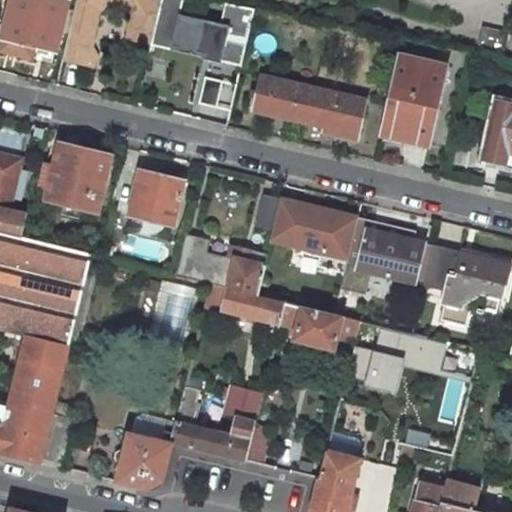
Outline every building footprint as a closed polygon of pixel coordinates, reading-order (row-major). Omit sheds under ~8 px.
[(11,0),(11,1),(0,46),(0,49),(32,57),(35,45),(55,49),(66,1),(62,0),(11,0)] [(109,5),(123,8),(131,20),(126,39),(123,53),(147,60),(151,43),(161,0),(76,0),(62,59),(94,66),(97,54),(91,45),(99,11),(109,5)] [(161,0),(151,43),(203,54),(203,56),(222,60),(242,62),(254,8),(226,2),(221,23),(180,15),(183,0),(161,0)] [(506,34),(483,29),(478,55),(500,60),(506,34)] [(447,66),(397,55),(379,134),(428,146),(447,66)] [(313,88),(262,76),(254,110),(271,114),(305,122),(313,88)] [(221,82),(205,78),(199,102),(215,106),(221,82)] [(366,100),(313,88),(305,122),(354,134),(358,135),(366,100)] [(511,104),(498,101),(487,145),(484,159),(502,163),(511,165),(511,104)] [(97,210),(109,158),(75,150),(60,146),(58,151),(49,149),(46,163),(43,162),(39,178),(51,181),(49,191),(47,198),(97,210)] [(0,232),(21,237),(26,215),(8,211),(11,198),(15,199),(16,195),(18,196),(20,191),(17,190),(19,183),(21,183),(23,178),(20,178),(21,174),(17,172),(20,160),(0,155),(0,232)] [(139,171),(129,216),(173,226),(183,181),(185,176),(157,170),(156,175),(139,171)] [(37,188),(49,191),(51,181),(39,178),(37,188)] [(280,198),(264,194),(257,226),(273,230),(280,201),(280,198)] [(280,201),(273,230),(270,241),(293,246),(349,259),(358,219),(280,201)] [(401,227),(368,219),(355,274),(414,287),(415,283),(423,247),(398,241),(401,227)] [(0,232),(0,329),(24,335),(35,338),(11,434),(0,431),(0,452),(39,463),(52,414),(92,255),(21,237),(0,232)] [(186,234),(176,275),(213,284),(258,295),(267,255),(267,254),(252,251),(249,262),(230,257),(207,252),(210,240),(186,234)] [(458,250),(434,244),(424,285),(443,290),(441,306),(444,307),(441,321),(468,327),(470,313),(478,309),(486,311),(486,309),(498,313),(503,295),(505,295),(511,264),(458,250)] [(252,251),(232,246),(230,257),(249,262),(252,251)] [(258,295),(213,284),(208,304),(282,322),(287,302),(258,295)] [(335,314),(287,302),(282,322),(280,329),(297,333),(295,340),(336,350),(338,344),(354,348),(361,321),(335,314)] [(201,385),(188,381),(175,430),(172,443),(173,444),(245,461),(255,425),(262,395),(232,387),(226,413),(236,416),(231,435),(194,425),(200,405),(196,404),(201,385)] [(71,419),(52,414),(39,463),(59,467),(71,419)] [(270,429),(255,425),(245,461),(261,465),(270,429)] [(163,441),(128,432),(116,481),(148,489),(164,480),(173,444),(172,443),(175,430),(166,428),(163,441)] [(319,479),(310,511),(346,511),(360,459),(358,459),(362,443),(359,438),(332,431),(320,479),(319,479)] [(413,463),(417,447),(401,443),(397,459),(413,463)] [(447,484),(445,490),(442,502),(439,511),(478,511),(479,511),(475,510),(480,489),(447,481),(447,484)] [(445,490),(421,483),(416,501),(415,501),(412,511),(439,511),(442,502),(445,490)]
